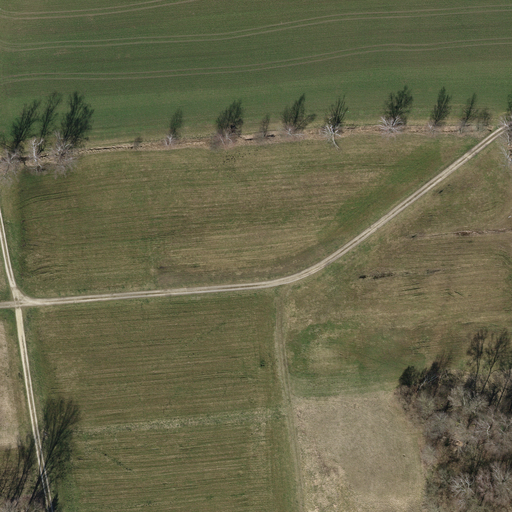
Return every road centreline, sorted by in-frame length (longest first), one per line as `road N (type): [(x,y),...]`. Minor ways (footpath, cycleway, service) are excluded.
road 1 (track): [(50,511),(21,300),(0,213)]
road 2 (track): [(0,304),(292,281)]
road 3 (track): [(292,281),(511,121)]
road 4 (track): [(298,511),(280,298),(292,281)]
